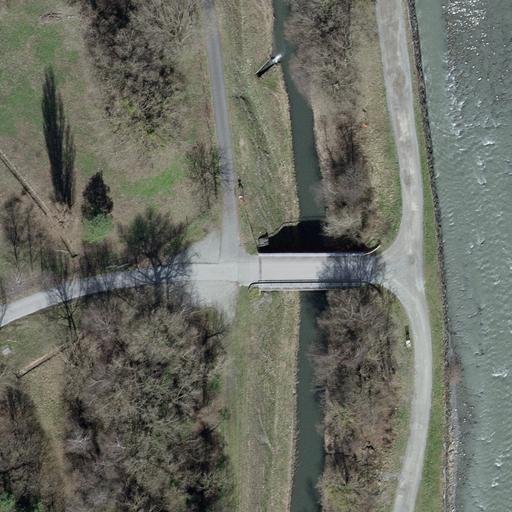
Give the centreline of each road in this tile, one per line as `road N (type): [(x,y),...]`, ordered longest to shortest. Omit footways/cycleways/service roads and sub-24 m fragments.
road 1 (track): [(404,511),(424,396),(423,335),(410,267),(413,201),(390,0)]
road 2 (unclassified): [(205,0),(229,179),(231,271)]
road 3 (track): [(231,271),(239,511)]
road 4 (unclassified): [(231,271),(111,281),(0,316)]
road 5 (unclassified): [(231,271),(410,267)]
